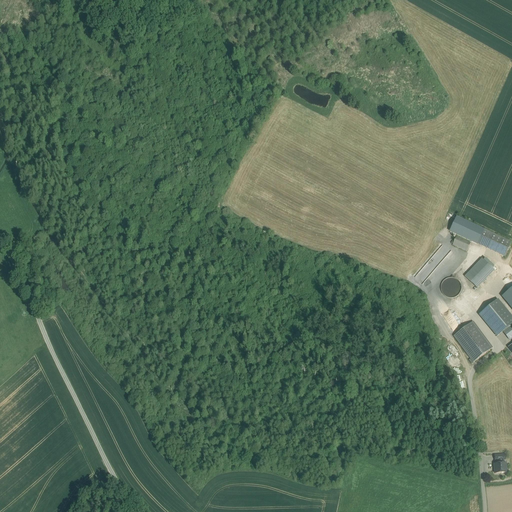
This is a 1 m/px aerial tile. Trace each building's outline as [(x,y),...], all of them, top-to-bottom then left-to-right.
[(477,244),(484,230),(456,218),(450,231),(477,244)] [(511,243),(484,230),(477,244),(505,257),(511,243)] [(469,241),(456,236),(453,245),(465,250),(469,241)] [(429,291),(456,259),(449,253),(451,252),(442,245),(414,279),(429,291)] [(482,259),(465,277),(470,282),(488,264),(482,259)] [(488,264),(470,282),(477,289),(494,271),(488,264)] [(460,292),(461,288),(460,284),(458,281),(455,279),(451,278),(447,279),(444,281),(441,284),(441,288),(441,292),(444,295),(447,297),(451,298),(455,297),(458,295),(460,292)] [(511,289),(502,297),(511,310),(511,289)] [(453,318),(441,298),(435,302),(448,321),(453,318)] [(511,321),(496,302),(480,315),(497,337),(503,332),(508,328),(509,327),(511,324),(511,321)] [(445,334),(452,329),(447,322),(440,326),(445,334)] [(473,323),(454,337),(473,362),(492,348),(473,323)] [(511,333),(508,328),(503,332),(507,338),(511,333)] [(504,460),(496,461),(496,465),(494,465),(495,474),(506,473),(506,464),(504,464),(504,460)]
